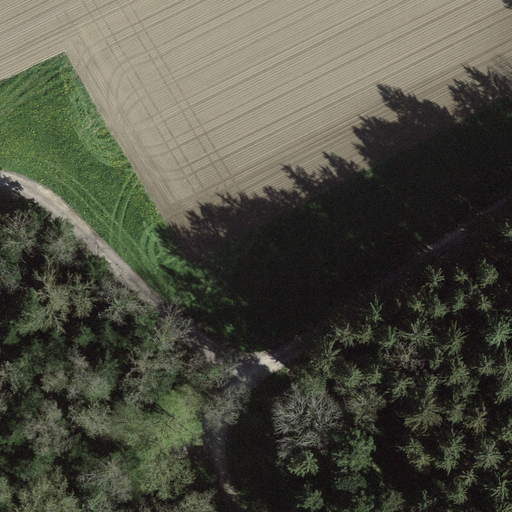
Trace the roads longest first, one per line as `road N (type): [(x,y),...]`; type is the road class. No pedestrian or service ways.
road 1 (track): [(290,350),(220,356),(26,192),(0,187)]
road 2 (track): [(511,195),(290,350)]
road 3 (track): [(100,511),(221,409)]
